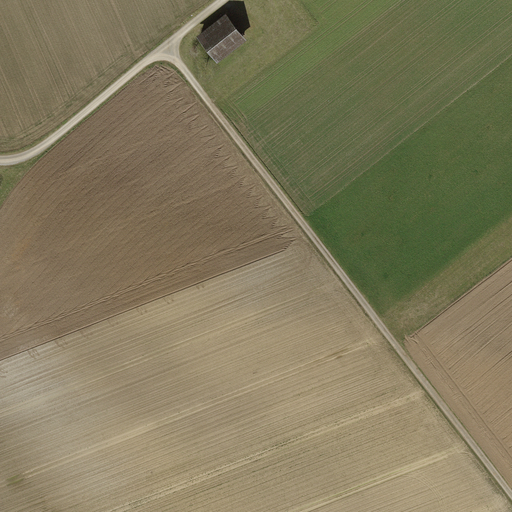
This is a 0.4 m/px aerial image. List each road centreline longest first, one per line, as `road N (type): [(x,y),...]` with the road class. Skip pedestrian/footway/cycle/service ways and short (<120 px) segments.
road 1 (track): [(167,47),(511,493)]
road 2 (track): [(226,0),(41,145),(15,159),(0,157)]
